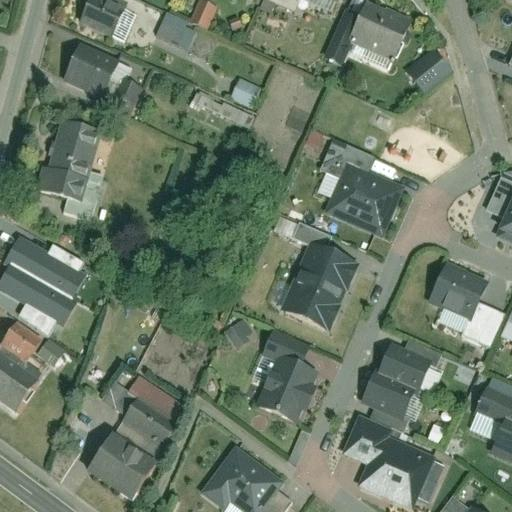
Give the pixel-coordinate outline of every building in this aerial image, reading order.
[(108,0),(97,0),(83,28),(112,43),(128,10),(108,0)] [(267,0),(266,4),(295,17),(302,0),(267,0)] [(218,14),(201,6),(191,26),(208,34),(218,14)] [(411,24),(370,7),(353,48),(394,65),(411,24)] [(191,51),(198,30),(164,19),(157,40),(191,51)] [(82,52),(66,90),(107,108),(124,70),(82,52)] [(435,52),(409,73),(430,98),(456,77),(435,52)] [(293,95),(300,81),(278,71),(247,138),(269,148),(285,114),(270,108),(279,89),(293,95)] [(231,100),(253,111),(262,91),(240,80),(231,100)] [(138,113),(144,94),(123,88),(117,107),(138,113)] [(86,211),(103,138),(59,128),(42,201),(86,211)] [(312,133),(307,147),(323,154),(327,143),(331,145),(333,141),(312,133)] [(378,164),(337,147),(329,164),(371,181),(378,164)] [(406,196),(350,173),(331,219),(387,242),(406,196)] [(511,216),(511,188),(503,185),(489,218),(508,226),(511,216)] [(511,216),(500,246),(511,251),(511,216)] [(336,244),(303,231),(298,242),(331,256),(336,244)] [(87,276),(19,238),(2,269),(8,272),(0,286),(0,294),(64,329),(78,305),(72,302),(87,276)] [(364,270),(313,249),(283,320),(335,341),(364,270)] [(492,289),(448,268),(430,309),(473,329),(492,289)] [(511,318),(503,340),(511,343),(511,318)] [(247,326),(228,339),(240,357),(259,344),(247,326)] [(23,329),(4,357),(27,373),(46,345),(23,329)] [(263,362),(277,368),(256,415),(302,435),(325,383),(305,374),(313,355),(274,338),(263,362)] [(70,356),(54,344),(42,361),(58,372),(70,356)] [(434,367),(392,350),(367,412),(409,429),(434,367)] [(0,363),(0,408),(18,422),(40,392),(0,363)] [(104,407),(128,418),(136,401),(126,397),(130,389),(115,383),(104,407)] [(511,403),(487,394),(476,421),(501,431),(491,458),(511,465),(511,403)] [(139,410),(125,432),(166,459),(180,437),(139,410)] [(395,436),(364,424),(348,465),(369,473),(361,495),(402,511),(420,511),(439,466),(390,447),(395,436)] [(120,446),(94,483),(136,511),(137,511),(163,476),(120,446)] [(271,511),(288,490),(239,454),(203,502),(216,511),(271,511)]
